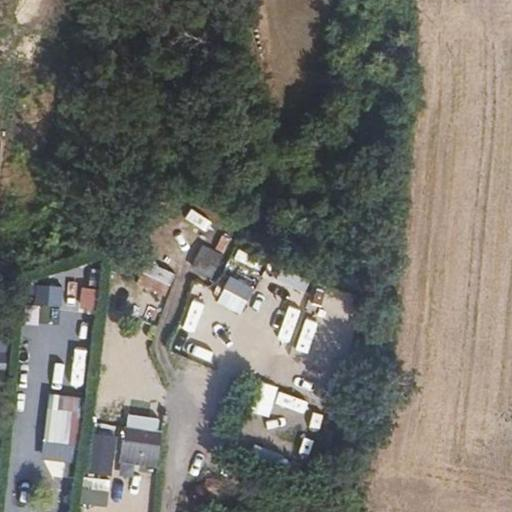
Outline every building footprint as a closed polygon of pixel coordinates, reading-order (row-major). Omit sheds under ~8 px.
[(199,245),(191,263),(212,272),(220,254),(199,245)] [(239,314),(252,289),(226,276),(213,301),(239,314)] [(62,307),(76,307),(77,278),(63,277),(62,307)] [(25,283),(24,305),(59,307),(60,285),(25,283)] [(134,317),(135,291),(106,289),(105,315),(134,317)] [(194,333),(202,302),(188,298),(180,330),(194,333)] [(325,331),(299,323),(291,351),(318,359),(325,331)] [(209,361),(212,348),(180,340),(177,352),(209,361)] [(98,376),(127,379),(131,350),(102,346),(98,376)] [(56,347),(52,381),(77,384),(81,350),(56,347)] [(63,461),(71,396),(44,393),(37,458),(63,461)] [(288,400),(285,410),(309,417),(312,407),(288,400)] [(154,468),(160,419),(123,415),(117,463),(154,468)] [(84,433),(82,475),(110,477),(112,434),(84,433)] [(78,504),(104,507),(107,479),(81,476),(78,504)]
